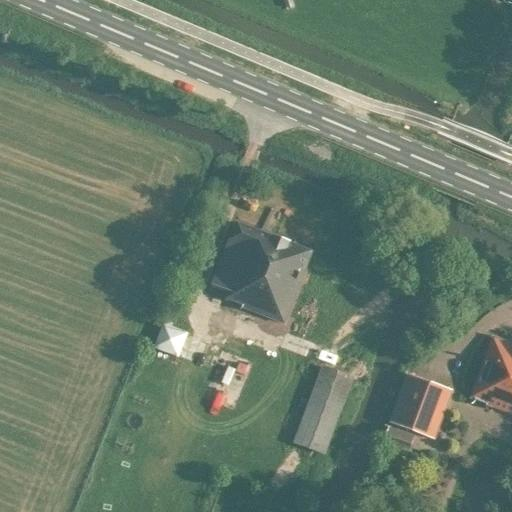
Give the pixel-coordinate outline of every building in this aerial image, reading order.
[(212,273),(238,284),(233,298),(244,302),(243,305),(283,321),(311,250),(233,219),(212,273)] [(175,354),(185,329),(160,320),(150,344),(175,354)] [(469,397),(511,412),(511,342),(492,335),(469,397)] [(352,376),(321,365),(293,440),(324,452),(352,376)] [(404,370),(386,419),(433,436),(448,394),(450,387),(404,370)] [(213,396),(228,399),(232,380),(217,377),(213,396)] [(412,446),(416,434),(391,425),(387,437),(412,446)]
